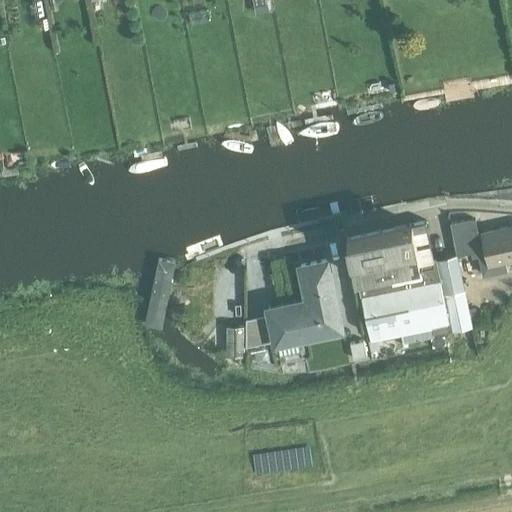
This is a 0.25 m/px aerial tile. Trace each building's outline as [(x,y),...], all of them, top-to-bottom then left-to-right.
[(253,0),(256,13),(268,11),(266,0),(253,0)] [(465,218),(451,221),(453,230),(456,250),(457,253),(470,250),(471,257),(478,255),(482,275),(507,270),(505,262),(511,260),(511,224),(479,231),(482,246),(481,246),(477,230),(475,218),(467,218),(465,218)] [(424,220),(346,237),(350,256),(351,256),(355,276),(356,275),(432,259),(424,220)] [(456,253),(436,257),(436,258),(432,259),(356,275),(370,340),(432,327),(433,332),(450,328),(472,324),(462,280),(456,253)] [(270,340),(276,339),(277,344),(280,355),(301,350),(299,339),(298,334),(340,326),(326,259),(301,264),(309,305),(296,307),(295,303),(283,305),(284,310),(270,313),(264,314),(246,318),(246,345),(270,340)] [(479,319),(476,307),(469,308),(471,320),(479,319)] [(227,354),(244,354),(244,324),(226,324),(227,354)] [(209,388),(224,369),(173,328),(158,346),(209,388)] [(363,339),(350,342),(353,357),(366,354),(363,339)] [(268,346),(248,350),(251,366),(271,362),(268,346)]
